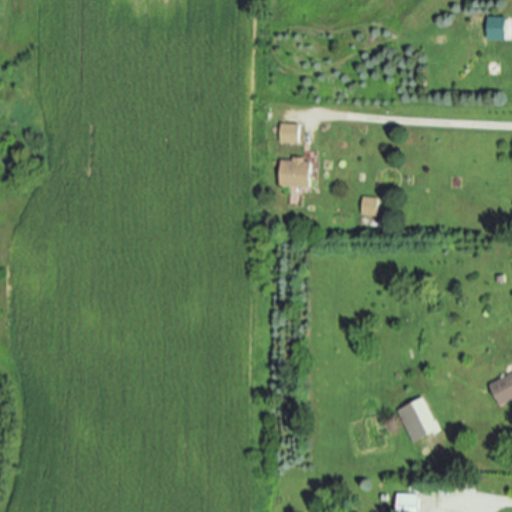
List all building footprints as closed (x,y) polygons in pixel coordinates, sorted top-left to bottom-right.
[(509,18),(490,17),(490,40),(508,41),(509,18)] [(303,124),(284,124),(284,142),(302,143),(303,124)] [(283,186),(314,187),(314,159),(295,158),(295,160),(284,160),(283,186)] [(378,216),(379,197),(363,196),(363,215),(378,216)] [(511,399),(511,374),(492,383),(502,404),(511,399)] [(414,443),(442,430),(426,397),(399,410),(414,443)] [(420,511),(421,495),(399,494),(398,511),(420,511)]
